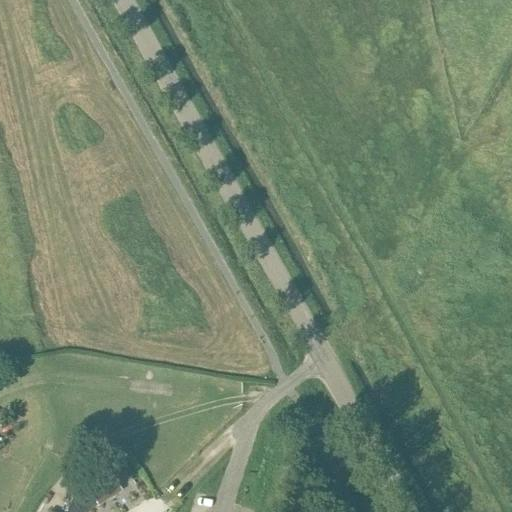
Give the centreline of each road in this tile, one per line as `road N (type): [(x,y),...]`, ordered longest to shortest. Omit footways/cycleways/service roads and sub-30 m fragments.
road 1 (tertiary): [(410,511),(123,0)]
road 2 (track): [(41,466),(127,426),(288,386)]
